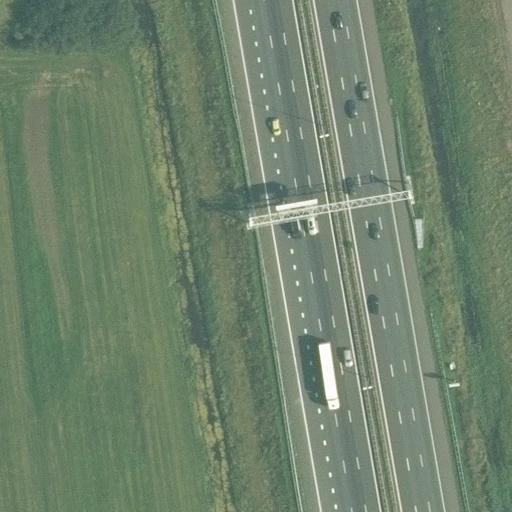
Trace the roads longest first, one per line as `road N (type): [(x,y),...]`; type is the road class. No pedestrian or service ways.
road 1 (motorway): [(270,0),(358,511)]
road 2 (motorway): [(423,511),(336,0)]
